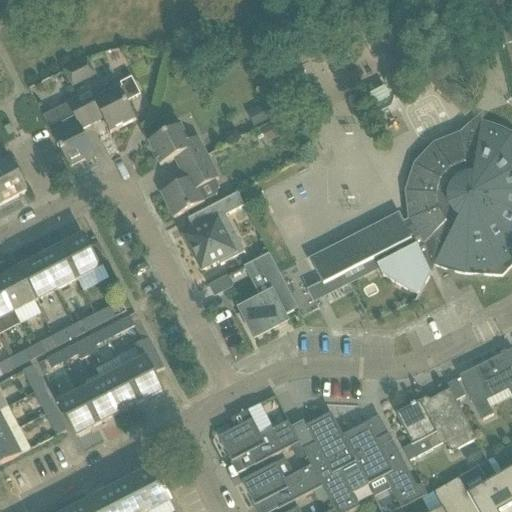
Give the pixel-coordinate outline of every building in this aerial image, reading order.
[(414,58),(402,71),(408,77),(407,78),(416,87),(424,79),(431,86),(439,78),(432,71),(422,62),(420,64),(414,58)] [(100,59),(93,63),(96,69),(103,65),(100,59)] [(64,73),(72,89),(96,76),(88,60),(64,73)] [(97,90),(78,100),(92,127),(103,121),(110,135),(136,122),(127,104),(130,103),(137,99),(138,94),(135,86),(129,85),(122,88),(102,99),(97,90)] [(52,136),(69,170),(95,156),(82,132),(92,127),(78,100),(67,105),(74,119),(62,125),(64,129),(52,136)] [(264,107),(253,112),(260,126),(271,120),(264,107)] [(278,124),(267,129),(273,141),(284,136),(278,124)] [(176,163),(180,171),(207,158),(198,139),(189,144),(179,125),(165,132),(166,136),(149,145),(162,170),(176,163)] [(511,137),(510,136),(504,132),(497,129),(491,127),(488,126),(481,125),(478,142),(461,145),(460,135),(434,146),(414,166),(405,194),(409,222),(403,225),(398,217),(358,237),(376,272),(378,270),(382,278),(418,297),(414,305),(415,306),(431,276),(427,269),(434,265),(434,267),(437,268),(444,271),(447,272),(447,271),(455,273),(454,274),(457,275),(465,276),(469,276),(477,276),(483,275),(484,277),(502,278),(511,267),(511,137)] [(186,182),(161,195),(174,220),(192,211),(205,204),(198,191),(216,182),(219,181),(207,158),(180,171),(186,182)] [(0,168),(0,195),(5,205),(27,194),(11,163),(0,168)] [(194,233),(184,239),(202,273),(219,264),(221,268),(234,260),(239,258),(227,235),(234,232),(226,218),(245,208),(238,195),(188,221),(194,233)] [(338,281),(342,289),(376,272),(358,237),(310,262),(324,288),(338,281)] [(61,251),(78,282),(100,271),(98,267),(107,263),(98,245),(89,250),(83,239),(61,251)] [(40,261),(56,293),(78,282),(61,251),(40,261)] [(240,312),(254,341),(287,324),(284,318),(298,311),(298,313),(299,313),(269,256),(255,264),(271,296),(240,312)] [(19,272),(35,304),(56,293),(40,261),(19,272)] [(208,301),(245,281),(239,269),(201,290),(208,301)] [(0,282),(0,287),(14,315),(35,304),(19,272),(0,282)] [(0,321),(14,315),(0,287),(0,321)] [(96,317),(100,326),(126,313),(122,304),(96,317)] [(103,333),(108,342),(141,325),(136,316),(103,333)] [(96,317),(82,324),(87,333),(100,326),(96,317)] [(67,332),(53,339),(58,348),(71,341),(67,332)] [(81,344),(86,353),(87,353),(108,342),(103,333),(81,344)] [(53,339),(39,346),(44,355),(58,348),(53,339)] [(143,364),(124,374),(140,405),(162,393),(154,376),(164,371),(149,341),(135,349),(135,350),(143,364)] [(74,348),(60,355),(65,365),(79,357),(74,348)] [(511,352),(460,378),(468,396),(479,416),(482,423),(494,417),(490,410),(486,402),(507,391),(511,399),(511,400),(511,352)] [(15,359),(11,361),(16,370),(30,363),(25,354),(15,359)] [(47,362),(52,371),(65,365),(60,355),(47,362)] [(11,361),(0,366),(0,373),(2,377),(16,370),(11,361)] [(43,373),(48,371),(44,363),(39,366),(43,373)] [(23,374),(34,395),(44,390),(33,368),(23,374)] [(103,385),(119,416),(140,405),(124,374),(103,385)] [(457,382),(448,387),(450,391),(456,403),(465,399),(457,382)] [(81,396),(98,427),(119,416),(103,385),(81,396)] [(44,390),(34,395),(42,410),(52,405),(44,390)] [(411,408),(396,416),(412,447),(403,451),(410,464),(419,459),(432,452),(426,440),(440,433),(446,445),(452,455),(476,442),(456,403),(450,391),(430,402),(432,407),(424,411),(420,403),(415,406),(415,405),(411,407),(411,408)] [(59,407),(76,439),(98,427),(81,396),(59,407)] [(0,413),(0,440),(19,430),(8,409),(0,413)] [(46,416),(53,430),(63,425),(56,411),(46,416)] [(236,431),(219,440),(232,465),(249,456),(255,468),(290,450),(299,446),(299,445),(288,424),(261,439),(248,413),(231,422),(236,431)] [(315,446),(303,452),(311,468),(322,490),(329,503),(333,511),(355,511),(360,510),(341,473),(357,465),(343,439),(331,416),(307,429),(315,446)] [(377,443),(368,426),(343,439),(357,465),(368,487),(384,479),(401,511),(427,498),(422,487),(417,489),(390,436),(377,443)] [(10,435),(0,440),(0,468),(21,457),(10,435)] [(299,446),(290,450),(295,460),(300,462),(306,459),(299,446)] [(463,456),(469,467),(482,460),(476,449),(463,456)] [(275,466),(242,484),(255,509),(272,500),(278,511),(313,494),(322,490),(311,468),(284,482),(275,466)] [(475,511),(496,511),(495,509),(511,499),(511,471),(503,477),(469,496),(467,497),(475,511)] [(132,483),(146,511),(154,511),(170,504),(154,472),(132,483)] [(469,496),(460,480),(433,495),(441,511),(442,511),(475,511),(467,497),(469,496)] [(111,494),(119,511),(146,511),(132,483),(111,494)] [(322,490),(313,494),(318,503),(324,505),(329,503),(322,490)] [(90,505),(93,511),(119,511),(111,494),(90,505)]
